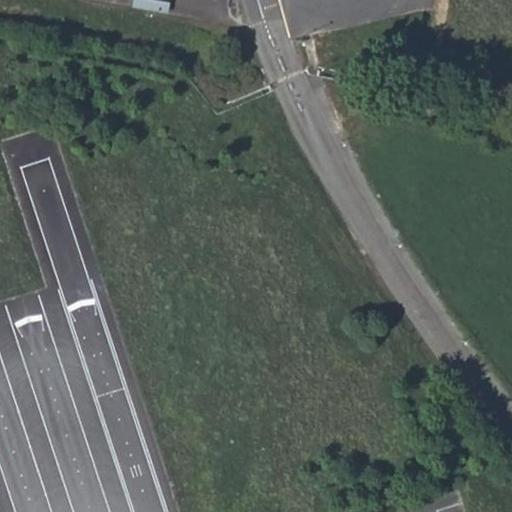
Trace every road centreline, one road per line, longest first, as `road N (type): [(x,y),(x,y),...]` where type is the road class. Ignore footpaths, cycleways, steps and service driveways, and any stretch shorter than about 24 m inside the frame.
road 1 (unclassified): [(258,0),(282,75),(417,313),(511,429)]
road 2 (track): [(511,128),(344,83),(304,113)]
